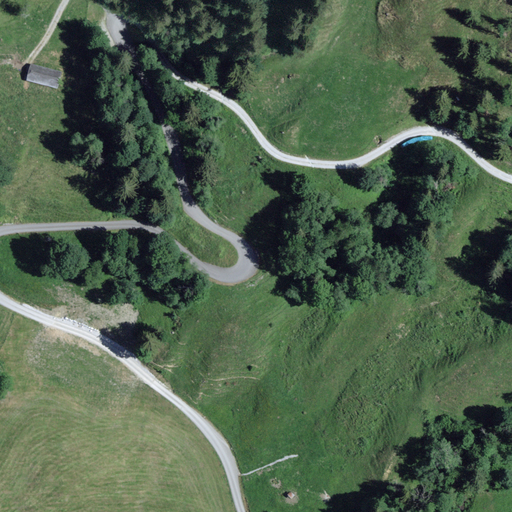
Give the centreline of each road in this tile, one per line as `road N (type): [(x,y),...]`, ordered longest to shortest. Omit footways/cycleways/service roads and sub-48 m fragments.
road 1 (track): [(0,230),(146,225),(204,268),(226,275),(243,269),(243,248),(193,210),(166,123),(115,22)]
road 2 (track): [(115,22),(138,21),(174,73),(236,107),(282,156),(352,163),(401,137),(433,131),(511,179)]
road 3 (track): [(241,511),(223,450),(189,412),(109,347),(0,298)]
